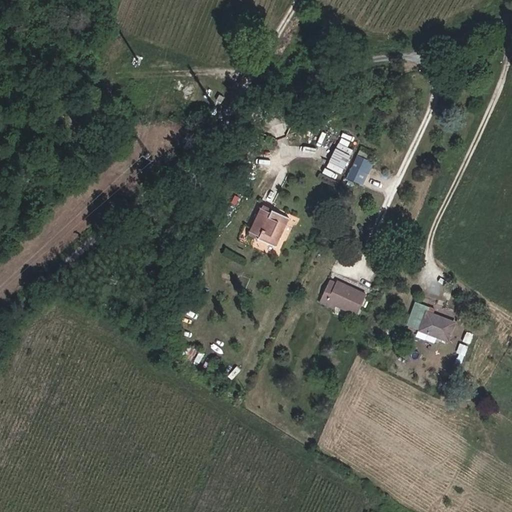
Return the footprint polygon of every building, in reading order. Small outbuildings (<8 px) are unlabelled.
[(338,143),(326,166),(341,173),(353,150),(338,143)] [(365,185),(372,160),(355,155),(348,179),(365,185)] [(244,228),(271,240),(284,212),(276,208),(275,211),(255,203),(244,228)] [(334,305),(360,316),(371,291),(336,276),(335,278),(326,275),(318,294),(326,297),(324,301),(334,305)] [(334,305),(324,301),(326,297),(318,294),(315,302),(332,310),(334,305)] [(449,340),(455,327),(448,323),(449,320),(437,315),(439,311),(420,302),(410,326),(437,337),(438,335),(449,340)]
